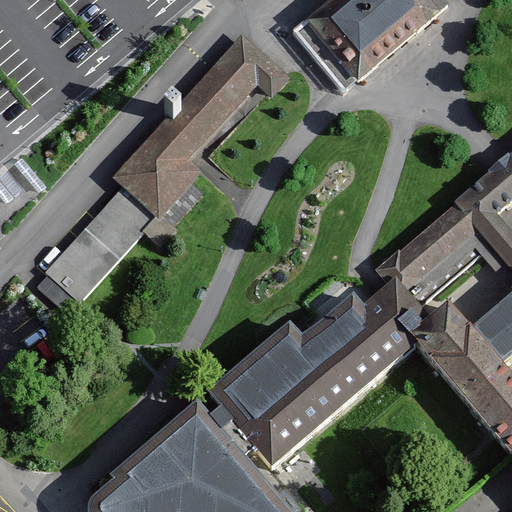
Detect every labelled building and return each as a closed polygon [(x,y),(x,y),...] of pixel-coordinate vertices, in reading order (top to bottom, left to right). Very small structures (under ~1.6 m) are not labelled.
[(330,0),(293,33),(347,95),(449,6),(443,0),(330,0)] [(290,79),(237,33),(214,60),(110,180),(120,188),(34,287),(70,319),(144,235),(160,249),(205,197),(195,188),(290,79)] [(376,303),(415,348),(511,464),(511,152),(375,270),(391,289),(376,303)] [(415,348),(376,303),(364,313),(353,301),(302,344),(289,331),(211,399),(214,404),(201,415),(243,465),(257,453),(272,471),(415,348)] [(201,415),(197,411),(112,483),(116,488),(95,504),(92,509),(90,511),(283,511),(243,465),(201,415)]
